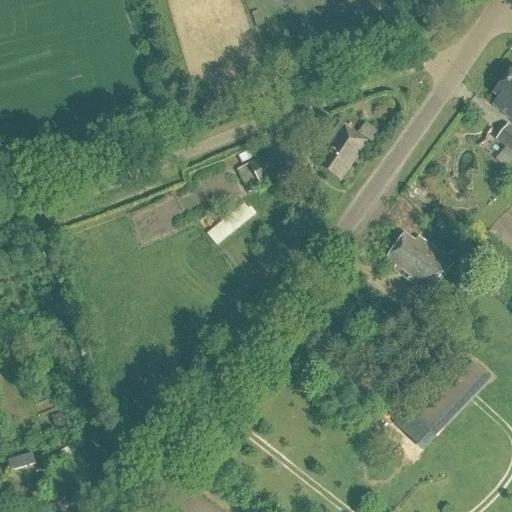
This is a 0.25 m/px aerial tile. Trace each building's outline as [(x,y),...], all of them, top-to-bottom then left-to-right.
[(511,75),(493,99),(507,110),(502,116),(511,123),(511,75)] [(316,172),(336,186),(363,147),(331,124),(311,153),(323,161),(316,172)] [(498,143),(511,154),(511,129),(510,128),(498,143)] [(282,150),(247,169),(236,174),(246,197),(260,192),(293,174),(282,150)] [(220,249),(257,217),(247,206),(210,237),(220,249)] [(395,273),(405,281),(403,283),(429,303),(455,268),(419,241),(415,247),(405,240),(388,263),(397,270),(395,273)]
